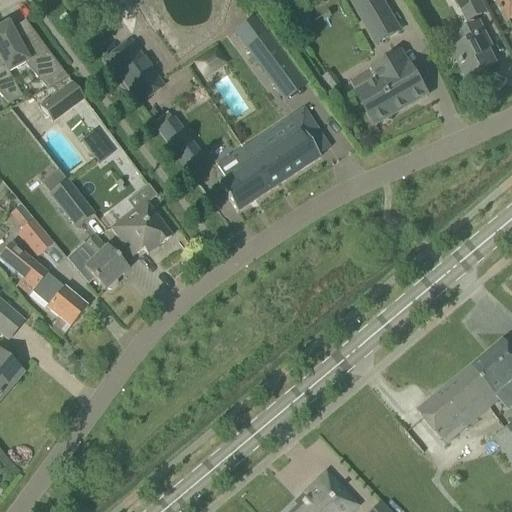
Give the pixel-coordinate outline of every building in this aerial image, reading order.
[(399,32),(380,0),(349,0),(376,46),(399,32)] [(453,0),(466,26),(487,15),(479,0),(453,0)] [(511,0),(502,0),(497,3),(509,25),(511,30),(511,0)] [(254,20),(233,35),(262,74),(273,89),(279,84),(294,74),(254,20)] [(467,43),(449,53),(455,63),(458,61),(467,79),(494,66),(486,51),(490,49),(477,24),(461,32),(467,43)] [(0,28),(0,62),(7,74),(24,66),(40,85),(61,73),(32,34),(16,43),(6,26),(0,28)] [(127,44),(103,62),(137,106),(161,88),(127,44)] [(356,94),(374,127),(427,97),(411,70),(401,54),(373,71),(379,81),(356,94)] [(0,98),(6,106),(20,99),(7,74),(0,62),(0,98)] [(39,108),(51,125),(83,101),(71,85),(39,108)] [(199,92),(192,97),(196,103),(204,98),(199,92)] [(258,140),(216,167),(225,181),(217,186),(236,214),(319,160),(317,157),(327,150),(327,151),(329,150),(304,113),(303,114),(292,121),(291,119),(259,141),(258,140)] [(178,155),(191,145),(172,120),(159,130),(156,132),(175,157),(178,155)] [(59,172),(41,185),(49,195),(75,230),(93,217),(66,182),(59,172)] [(109,230),(131,259),(142,251),(146,257),(170,239),(144,204),(109,230)] [(32,221),(18,233),(39,258),(53,246),(32,221)] [(82,270),(90,278),(103,293),(106,291),(110,292),(116,286),(115,282),(127,271),(106,249),(104,250),(92,237),(81,247),(93,260),(82,270)] [(30,294),(47,308),(45,310),(69,330),(86,309),(9,245),(0,256),(0,261),(34,290),(30,294)] [(0,338),(6,344),(24,324),(0,303),(0,338)] [(417,413),(430,429),(441,442),(451,434),(455,439),(499,402),(495,397),(511,383),(511,351),(503,341),(417,413)] [(0,399),(21,375),(0,356),(0,399)] [(511,425),(491,440),(511,469),(511,425)] [(488,470),(474,482),(488,501),(503,490),(488,470)] [(325,477),(304,497),(306,499),(292,511),(349,511),(354,508),(325,477)]
